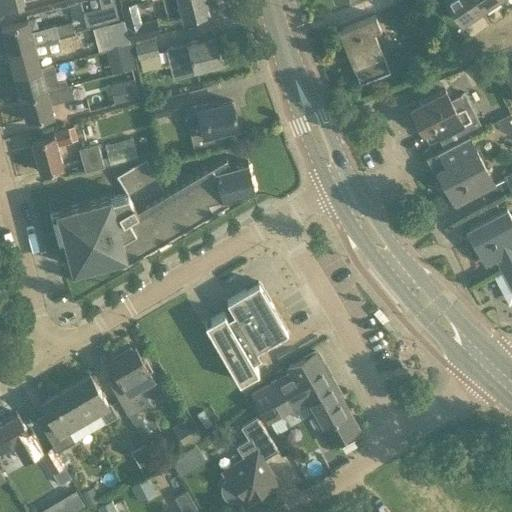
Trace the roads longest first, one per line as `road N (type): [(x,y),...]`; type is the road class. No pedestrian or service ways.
road 1 (residential): [(52,351),(279,220)]
road 2 (residential): [(401,438),(347,329),(279,220)]
road 3 (secondary): [(510,371),(407,264),(351,183)]
road 4 (secondary): [(332,192),(394,284),(487,382)]
road 5 (residential): [(52,351),(0,176)]
road 6 (residential): [(294,511),(401,438)]
road 7 (secondary): [(293,77),(296,111),(332,192)]
road 8 (secondary): [(351,183),(304,84),(293,77)]
